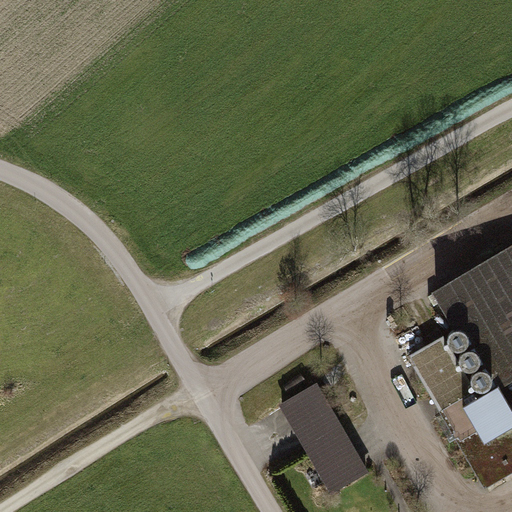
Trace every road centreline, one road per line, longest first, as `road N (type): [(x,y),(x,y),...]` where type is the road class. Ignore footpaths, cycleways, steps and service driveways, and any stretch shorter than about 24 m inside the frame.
road 1 (track): [(2,511),(511,196)]
road 2 (unclassified): [(268,511),(119,255),(79,213),(0,170)]
road 3 (unknown): [(336,304),(441,509),(511,501)]
